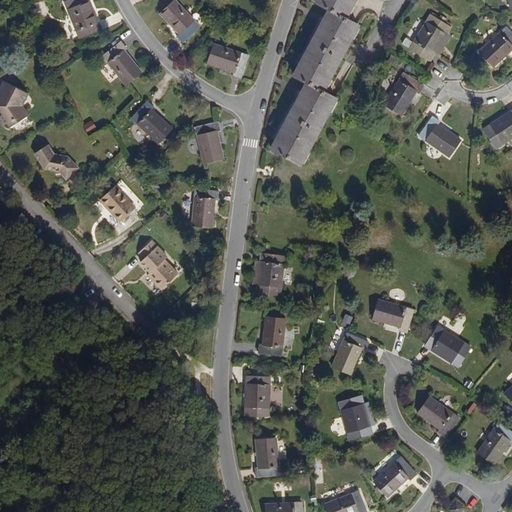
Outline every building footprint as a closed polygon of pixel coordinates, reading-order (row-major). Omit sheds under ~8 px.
[(364,0),(322,0),(321,2),(354,19),(364,0)] [(94,9),(91,10),(87,3),(66,12),(83,48),(104,39),(100,31),(104,29),(94,9)] [(179,47),(185,54),(204,36),(177,9),(163,23),(183,43),(179,47)] [(363,30),(331,15),(301,74),(333,90),(363,30)] [(442,45),(447,37),(428,26),(407,61),(426,72),(429,65),(430,66),(442,45)] [(498,68),(511,55),(511,42),(505,35),(478,61),(495,79),(502,73),(498,68)] [(430,66),(433,67),(446,47),(442,45),(430,66)] [(127,61),(130,58),(125,51),(106,67),(129,96),(144,83),(127,61)] [(243,89),(251,65),(215,53),(209,71),(235,80),(234,85),(243,89)] [(417,101),(421,95),(401,81),(380,112),(396,123),(413,99),(417,101)] [(1,91),(0,93),(0,107),(4,114),(0,116),(6,124),(16,118),(18,123),(30,115),(23,104),(33,96),(7,82),(1,91)] [(343,103),(310,85),(274,152),(307,169),(343,103)] [(154,118),(158,114),(151,108),(135,125),(161,152),(175,138),(154,118)] [(489,156),(511,140),(511,115),(505,119),(504,118),(484,130),(485,131),(477,136),(489,156)] [(92,120),(84,124),(88,131),(96,126),(92,120)] [(434,134),(437,130),(430,125),(415,145),(444,166),(456,151),(434,134)] [(221,143),(226,141),(224,133),(199,139),(208,176),(228,171),(221,143)] [(72,160),(58,156),(51,148),(39,158),(51,172),(65,175),(70,182),(82,171),(72,160)] [(125,226),(140,213),(120,190),(105,204),(125,226)] [(223,212),(224,204),(199,201),(194,238),(214,240),(218,211),(223,212)] [(166,266),(168,263),(153,247),(140,259),(145,265),(142,268),(151,279),(149,281),(162,296),(179,281),(166,266)] [(280,300),(286,262),(264,258),(263,267),(261,267),(258,290),(259,290),(259,297),(280,300)] [(408,333),(414,308),(377,299),(373,320),(400,326),(398,331),(408,333)] [(205,306),(204,304),(201,303),(197,304),(195,307),(194,315),(205,316),(206,309),(205,306)] [(350,324),(353,316),(346,313),(342,321),(350,324)] [(283,362),(288,323),(269,321),(265,350),(260,350),(259,359),(283,362)] [(459,366),(471,347),(438,325),(425,344),(432,349),(431,351),(450,363),(452,361),(459,366)] [(364,363),(368,354),(346,344),(330,377),(346,386),(358,361),(364,363)] [(470,389),(474,381),(467,378),(463,386),(470,389)] [(264,423),(271,383),(251,380),(249,388),(246,388),(242,411),(245,412),(244,420),(264,423)] [(441,440),(458,421),(429,397),(416,412),(437,431),(434,435),(441,440)] [(370,408),(364,409),(363,401),(340,405),(348,444),(369,441),(368,433),(374,431),(370,408)] [(511,447),(511,434),(499,425),(476,454),(493,467),(509,445),(511,447)] [(245,483),(270,482),(270,444),(250,445),(250,474),(245,474),(245,483)] [(411,483),(418,476),(400,458),(373,482),(387,497),(407,479),(411,483)] [(366,511),(357,492),(325,509),(326,511),(366,511)]
